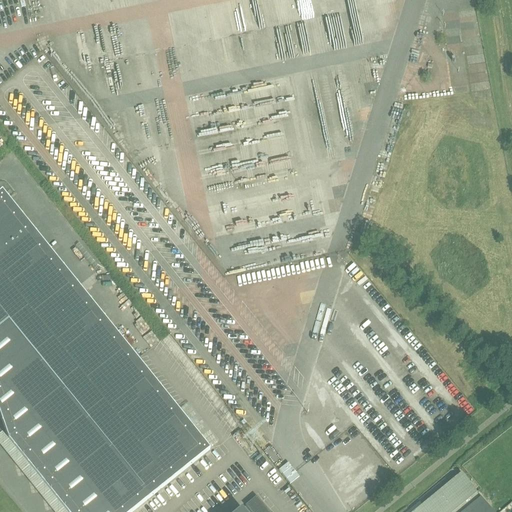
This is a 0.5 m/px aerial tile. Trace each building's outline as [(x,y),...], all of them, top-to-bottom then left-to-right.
[(272,96),(249,165),(319,188),(341,118),(272,96)] [(388,133),(365,203),(458,233),(480,163),(388,133)] [(2,191),(0,192),(0,415),(9,440),(66,511),(132,511),(210,450),(2,191)] [(299,477),(288,463),(279,470),(290,484),(299,477)] [(452,511),(477,492),(461,473),(449,483),(444,478),(418,500),(419,502),(406,511),(452,511)] [(269,511),(256,496),(245,506),(249,511),(269,511)] [(493,511),(481,497),(462,511),(493,511)]
